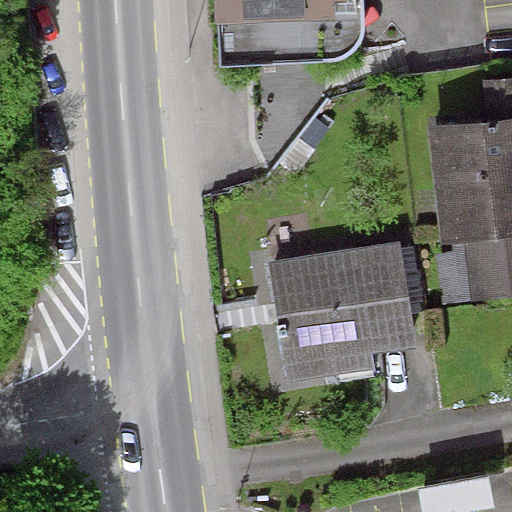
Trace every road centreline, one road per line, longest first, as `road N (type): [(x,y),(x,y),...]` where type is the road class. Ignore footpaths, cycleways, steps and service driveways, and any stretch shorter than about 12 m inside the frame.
road 1 (primary): [(149,401),(112,0)]
road 2 (residential): [(511,425),(161,481)]
road 3 (residential): [(149,401),(0,427)]
